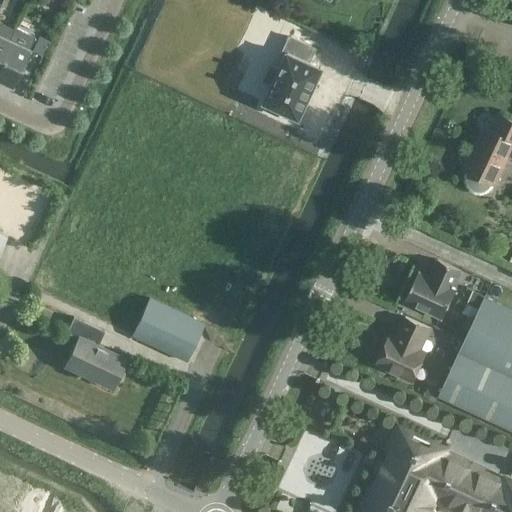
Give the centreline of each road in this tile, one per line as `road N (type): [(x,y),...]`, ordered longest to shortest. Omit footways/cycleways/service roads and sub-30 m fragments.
road 1 (tertiary): [(221,511),(458,0)]
road 2 (residential): [(0,106),(54,132),(117,0)]
road 3 (unclassified): [(194,511),(64,450)]
